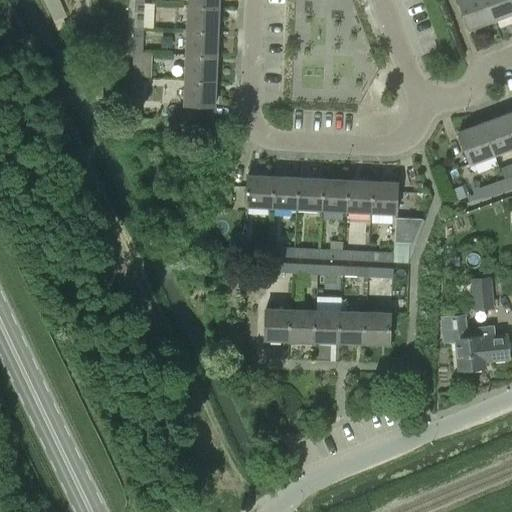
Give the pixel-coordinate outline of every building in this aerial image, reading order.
[(457,0),(469,29),(492,20),(484,0),(457,0)] [(484,0),(492,20),(511,12),(511,4),(510,0),(484,0)] [(144,4),(134,3),(133,28),(142,28),(152,29),(153,4),(144,4)] [(187,30),(218,31),(219,7),(188,6),(187,30)] [(133,28),(132,53),(142,53),(142,28),(133,28)] [(186,55),(217,56),(218,31),(187,30),(186,55)] [(142,53),(132,53),(131,77),(150,78),(151,53),(142,53)] [(186,55),(185,79),(215,81),(217,56),(186,55)] [(150,78),(131,77),(130,101),(130,116),(157,117),(157,101),(150,101),(150,78)] [(215,81),(185,79),(184,105),(214,106),(215,81)] [(482,123),(494,156),(511,149),(511,132),(505,114),(482,123)] [(471,165),(494,156),(482,123),(458,132),(471,165)] [(271,207),(272,176),(247,174),(245,206),(271,207)] [(511,175),(503,178),(508,190),(511,188),(511,175)] [(271,207),(295,208),(297,177),(272,176),(271,207)] [(297,177),(295,208),(320,210),(322,179),(297,177)] [(508,190),(503,178),(478,187),(482,199),(508,190)] [(322,179),(320,210),(345,211),(346,180),(322,179)] [(346,180),(345,211),(369,212),(371,181),(346,180)] [(371,181),(369,212),(373,213),(373,217),(380,217),(381,213),(395,214),(397,183),(371,181)] [(392,253),(367,251),(367,261),(407,263),(408,263),(424,218),(395,217),(394,242),(393,242),(392,253)] [(229,236),(228,254),(231,254),(234,255),(244,255),(244,245),(245,238),(245,237),(229,236)] [(269,238),(268,246),(276,247),(277,238),(269,238)] [(254,246),(254,256),(268,256),(268,246),(254,246)] [(279,247),(279,257),(293,257),(293,248),(279,247)] [(304,248),(303,258),(317,259),(318,249),(304,248)] [(318,249),(317,259),(342,260),(343,250),(318,249)] [(343,250),(342,260),(367,261),(367,251),(343,250)] [(292,273),(292,263),(267,262),(267,272),(292,273)] [(316,264),(292,263),(292,273),(316,274),(316,264)] [(316,264),(316,274),(341,275),(341,266),(316,264)] [(366,277),(366,267),(341,266),(341,275),(366,277)] [(408,269),(366,267),(366,277),(408,279),(408,269)] [(494,308),(492,276),(471,277),(473,309),(494,308)] [(264,341),(290,341),(291,310),(265,310),(264,341)] [(291,310),(290,341),(314,342),(315,311),(291,310)] [(339,343),(340,312),(315,311),(314,342),(339,343)] [(339,343),(364,343),(365,312),(340,312),(339,343)] [(365,312),(364,343),(389,344),(390,313),(365,312)] [(449,338),(455,338),(458,369),(486,366),(484,356),(490,355),(490,360),(509,358),(506,334),(493,335),(492,326),(465,329),(464,316),(447,318),(449,338)]
